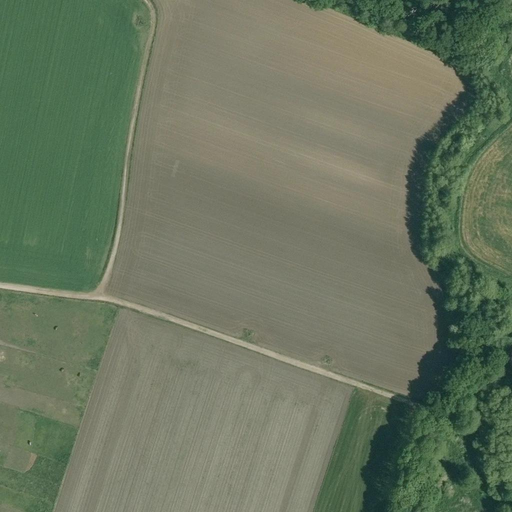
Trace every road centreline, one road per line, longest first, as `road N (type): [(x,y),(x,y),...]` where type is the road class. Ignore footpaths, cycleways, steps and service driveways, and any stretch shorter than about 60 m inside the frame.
road 1 (track): [(437,412),(96,295)]
road 2 (track): [(96,295),(118,235),(153,23),(144,0)]
